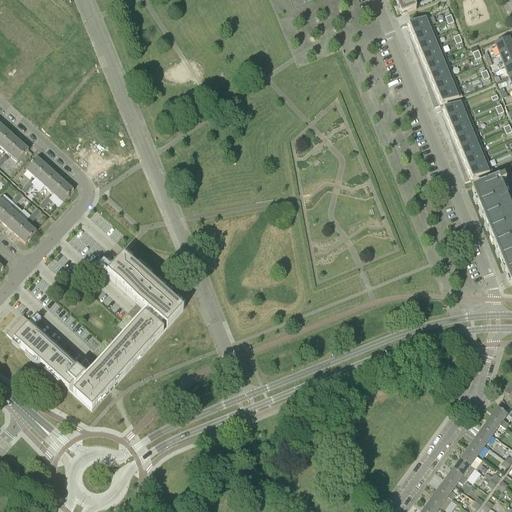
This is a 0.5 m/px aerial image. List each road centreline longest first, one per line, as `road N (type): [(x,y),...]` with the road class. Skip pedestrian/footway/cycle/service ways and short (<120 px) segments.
road 1 (primary): [(92,504),(113,499),(126,469),(174,439),(409,345),(493,329)]
road 2 (residential): [(244,398),(81,0)]
road 3 (residential): [(494,316),(491,284),(375,0)]
road 4 (primary): [(494,316),(426,325),(244,398)]
road 5 (residential): [(391,511),(473,400),(493,329)]
road 6 (primary): [(244,398),(118,459),(80,462)]
road 7 (residential): [(0,102),(88,185)]
